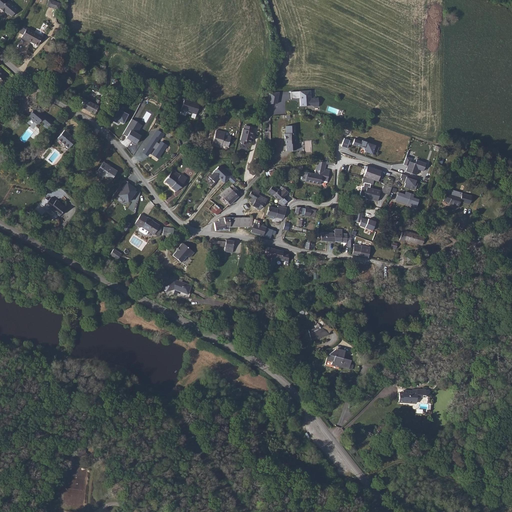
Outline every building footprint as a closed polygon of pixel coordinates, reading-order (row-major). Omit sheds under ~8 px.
[(4,1),(2,0),(0,0),(0,7),(0,8),(4,12),(5,12),(8,14),(9,14),(12,16),(18,9),(8,1),(6,3),(4,2),(4,1)] [(61,3),(50,0),(48,0),(47,6),(59,10),(61,3)] [(26,29),(23,35),(21,38),(25,40),(26,39),(30,41),(38,45),(43,37),(27,28),(26,29)] [(118,82),(110,86),(113,91),(120,87),(118,82)] [(314,107),(319,106),(318,98),(311,98),(310,90),(291,92),(291,99),(300,98),(300,106),(311,105),(314,107)] [(270,92),(268,103),(277,103),(280,92),(270,92)] [(83,98),(79,106),(97,115),(101,107),(98,106),(102,98),(98,96),(94,104),(83,98)] [(194,119),(199,104),(184,99),(181,109),(192,113),(191,117),(194,119)] [(46,114),(37,106),(28,116),(38,124),(41,121),(44,123),(43,125),(47,129),(54,121),(48,116),(47,117),(44,115),(46,114)] [(225,114),(215,111),(213,119),(220,121),(220,120),(223,121),(225,114)] [(136,144),(141,136),(137,133),(142,125),(132,119),(123,134),(128,137),(127,138),(136,144)] [(253,127),(245,125),(244,129),(243,129),(240,140),(241,140),(241,142),(241,144),(244,144),(246,143),(246,142),(250,142),(251,139),(252,139),(253,138),(253,136),(253,135),(252,135),(253,131),(252,131),(253,127)] [(291,133),(290,126),(286,126),(286,133),(284,134),(285,141),(286,141),(286,151),(292,151),(293,150),(296,150),(295,143),(297,142),(296,138),(295,138),(295,133),(291,133)] [(76,140),(64,130),(57,139),(69,148),(76,140)] [(153,154),(158,158),(166,145),(161,142),(159,144),(156,142),(159,138),(161,139),(163,134),(157,130),(143,152),(147,155),(152,148),(155,150),(153,154)] [(224,133),(216,130),(212,145),(221,147),(221,145),(228,147),(230,137),(224,135),(224,133)] [(365,152),(372,154),(375,145),(366,142),(363,141),(361,142),(360,141),(359,140),(355,139),(352,144),(360,147),(363,148),(364,149),(364,150),(365,152)] [(418,169),(423,171),(426,163),(416,160),(415,163),(410,162),(411,158),(406,156),(403,164),(408,166),(408,167),(407,167),(406,171),(416,175),(418,169)] [(116,171),(103,162),(97,172),(110,180),(116,171)] [(308,172),(305,181),(320,184),(321,181),(321,178),(328,179),(330,170),(324,169),(326,162),(317,162),(315,174),(308,172)] [(81,168),(76,163),(70,170),(76,174),(81,168)] [(218,166),(213,172),(213,173),(209,177),(215,182),(217,179),(217,178),(219,178),(224,183),(231,175),(222,166),(218,166)] [(378,181),(380,174),(382,175),(383,172),(381,171),(367,166),(365,166),(364,169),(366,170),(363,176),(366,177),(366,178),(370,179),(374,180),(378,181)] [(183,184),(177,180),(181,175),(173,170),(165,181),(172,187),(171,188),(176,191),(179,187),(180,188),(183,184)] [(177,180),(183,184),(187,178),(182,174),(181,175),(177,180)] [(409,188),(415,190),(417,183),(415,182),(416,179),(401,174),(400,178),(401,178),(401,180),(404,181),(404,183),(405,183),(404,187),(409,188)] [(372,184),(374,180),(370,179),(366,178),(363,178),(362,182),(364,183),(363,186),(362,186),(360,193),(360,195),(361,196),(368,198),(368,199),(377,201),(380,190),(370,188),(370,184),(372,184)] [(119,196),(129,203),(138,190),(128,183),(119,196)] [(391,187),(384,184),(381,192),(389,195),(391,187)] [(273,195),(278,189),(273,186),(267,192),(273,195)] [(223,198),(226,201),(230,205),(242,193),(235,187),(232,190),(229,187),(219,197),(221,199),(223,198)] [(278,189),(273,195),(279,201),(279,202),(281,205),(285,206),(288,199),(285,196),(288,192),(284,188),(284,189),(281,192),(278,189)] [(258,194),(252,190),(249,195),(252,197),(250,201),(253,204),(252,205),(261,209),(263,203),(264,204),(266,201),(267,199),(258,194)] [(395,201),(416,208),(419,199),(413,197),(414,194),(406,191),(405,194),(398,192),(395,201)] [(472,196),(462,193),(461,197),(446,192),(443,201),(449,203),(458,206),(460,202),(469,204),(472,196)] [(55,201),(50,198),(48,201),(45,198),(40,205),(46,209),(49,209),(54,212),(59,216),(62,212),(65,207),(59,203),(60,202),(56,200),(55,201)] [(223,203),(221,200),(216,205),(222,210),(222,211),(227,206),(223,203)] [(208,209),(216,216),(222,210),(216,205),(214,203),(208,209)] [(283,219),(287,208),(286,207),(278,205),(277,209),(269,206),(266,215),(275,217),(276,217),(283,219)] [(295,213),(310,216),(311,209),(309,209),(309,207),(306,206),(305,208),(296,207),(295,213)] [(147,218),(141,214),(134,224),(140,228),(138,229),(139,231),(145,234),(146,234),(148,231),(154,235),(154,234),(159,226),(147,218)] [(214,222),(215,231),(226,229),(225,227),(224,217),(220,218),(219,219),(219,222),(214,222)] [(230,217),(230,227),(252,227),(253,217),(230,217)] [(263,236),(266,228),(266,227),(254,223),(251,232),(263,236)] [(163,235),(173,236),(174,228),(164,227),(163,235)] [(275,235),(276,231),(273,230),(266,228),(263,236),(270,238),(272,234),(275,235)] [(334,233),(335,241),(347,242),(347,241),(351,241),(351,234),(342,233),(342,229),(335,229),(334,233)] [(416,243),(422,245),(424,237),(419,235),(403,230),(399,240),(404,242),(405,240),(416,243)] [(334,233),(332,233),(321,232),(321,240),(335,241),(334,233)] [(232,253),(234,241),(226,239),(226,242),(225,247),(224,251),(232,253)] [(314,247),(314,243),(311,243),(311,242),(311,241),(311,240),(310,239),(309,239),(308,239),(308,240),(307,240),(307,241),(307,242),(306,242),(305,249),(312,250),(312,246),(314,247)] [(189,258),(190,257),(194,252),(183,243),(179,247),(180,247),(173,255),(181,263),(182,261),(187,256),(189,258)] [(272,257),(274,248),(262,245),(260,254),(272,257)] [(370,247),(362,245),(361,248),(354,247),(352,254),(368,257),(370,247)] [(113,248),(110,254),(119,259),(122,252),(113,248)] [(288,262),(288,254),(283,253),(283,251),(274,248),(272,257),(275,258),(285,261),(285,263),(288,264),(288,262)] [(187,256),(182,261),(188,266),(193,260),(190,257),(189,258),(187,256)] [(174,279),(163,282),(165,292),(174,289),(188,294),(191,286),(174,279)] [(322,328),(328,333),(332,329),(325,324),(322,328)] [(321,327),(308,330),(311,340),(329,334),(328,333),(322,328),(321,327)] [(337,349),(336,349),(329,354),(328,354),(326,360),(332,362),(331,364),(340,367),(340,366),(352,369),(353,365),(350,364),(351,360),(343,358),(345,351),(337,348),(337,349)] [(399,393),(399,402),(416,403),(417,397),(425,397),(426,390),(418,390),(418,389),(412,389),(412,391),(403,391),(403,393),(399,393)] [(387,425),(383,422),(376,430),(380,433),(387,425)] [(371,430),(365,427),(363,432),(369,435),(371,430)]
